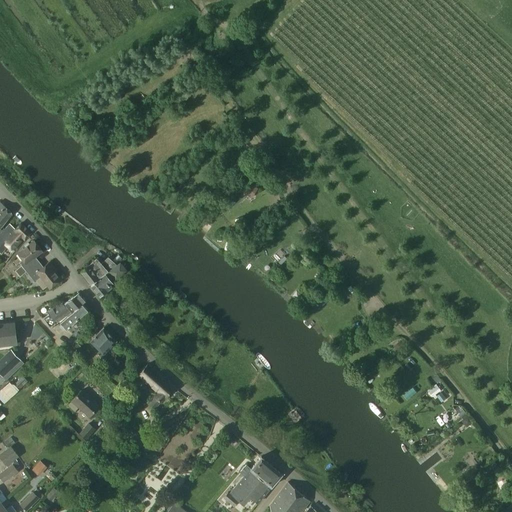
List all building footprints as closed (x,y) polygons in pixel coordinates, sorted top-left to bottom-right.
[(211,162),(208,165),(212,170),(216,167),(211,162)] [(250,184),(247,189),(250,191),(254,194),(257,189),(250,184)] [(0,233),(4,229),(1,226),(12,213),(0,201),(0,233)] [(21,223),(15,230),(10,224),(0,234),(0,253),(1,254),(8,247),(11,250),(12,249),(13,250),(31,233),(21,223)] [(24,246),(26,247),(18,253),(23,260),(19,263),(26,272),(39,262),(35,257),(42,251),(34,241),(29,244),(28,243),(24,246)] [(91,285),(116,264),(108,257),(102,264),(97,259),(81,272),(91,285)] [(47,264),(43,267),(39,262),(26,272),(35,283),(37,282),(43,289),(48,286),(50,288),(60,279),(47,264)] [(103,277),(91,287),(100,298),(108,292),(112,288),(110,286),(113,284),(110,280),(114,278),(124,270),(119,264),(109,272),(106,275),(105,274),(103,277)] [(49,328),(56,323),(72,312),(83,304),(86,301),(79,293),(65,303),(64,301),(48,311),(50,314),(43,318),(49,328)] [(72,312),(61,322),(62,324),(62,326),(64,328),(66,328),(67,329),(68,328),(76,337),(85,329),(77,320),(89,310),(83,304),(72,312)] [(133,308),(128,312),(127,313),(131,317),(137,312),(133,308)] [(0,345),(17,343),(14,323),(0,324),(0,345)] [(104,354),(116,341),(104,328),(91,341),(104,354)] [(397,351),(404,345),(400,340),(393,346),(397,351)] [(11,350),(0,359),(0,377),(0,378),(2,376),(6,380),(24,363),(11,350)] [(162,402),(174,388),(147,364),(139,374),(158,391),(148,404),(155,410),(161,402),(162,402)] [(0,399),(4,404),(28,381),(23,376),(14,384),(10,381),(0,390),(0,399)] [(430,395),(439,388),(436,384),(427,391),(430,395)] [(90,416),(99,406),(83,390),(69,405),(75,411),(79,406),(90,416)] [(473,422),(468,416),(461,421),(466,427),(473,422)] [(86,440),(95,429),(88,423),(79,434),(86,440)] [(4,442),(8,448),(15,443),(11,437),(4,442)] [(144,437),(144,451),(158,451),(158,437),(144,437)] [(133,472),(144,458),(134,451),(123,464),(133,472)] [(258,503),(282,475),(261,457),(251,469),(247,465),(241,472),(245,476),(231,492),(244,503),(250,496),(258,503)] [(37,474),(45,465),(41,462),(33,470),(37,474)] [(12,465),(0,474),(0,477),(4,482),(17,472),(12,465)] [(288,482),(269,506),(276,511),(302,511),(310,501),(288,482)] [(32,491),(19,505),(27,511),(39,498),(32,491)] [(239,502),(228,492),(223,498),(235,508),(239,502)] [(187,511),(173,502),(166,511),(187,511)] [(12,505),(6,510),(1,503),(0,503),(0,511),(15,511),(16,511),(12,505)]
